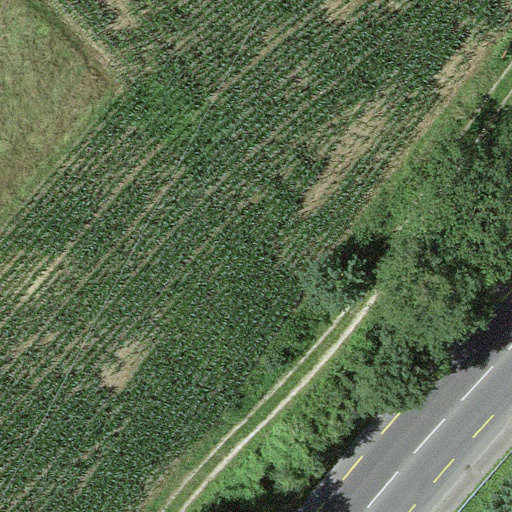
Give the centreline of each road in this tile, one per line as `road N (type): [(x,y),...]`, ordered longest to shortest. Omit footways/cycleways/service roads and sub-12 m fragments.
road 1 (track): [(167,511),(274,406),(511,64)]
road 2 (primary): [(366,511),(511,343)]
